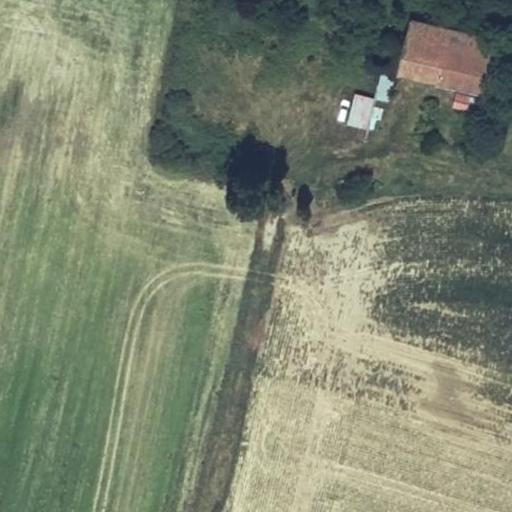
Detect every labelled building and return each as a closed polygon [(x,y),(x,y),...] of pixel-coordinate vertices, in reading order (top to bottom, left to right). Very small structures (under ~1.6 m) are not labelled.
[(397,72),(397,74),(487,95),(500,37),(410,17),(397,72)] [(397,74),(397,72),(381,68),(374,98),(391,102),(397,74)] [(476,96),(456,92),(452,107),(472,112),(476,96)] [(372,106),(374,98),(354,94),(347,123),(367,127),(372,106)] [(383,108),(372,106),(367,127),(378,130),(383,108)]
